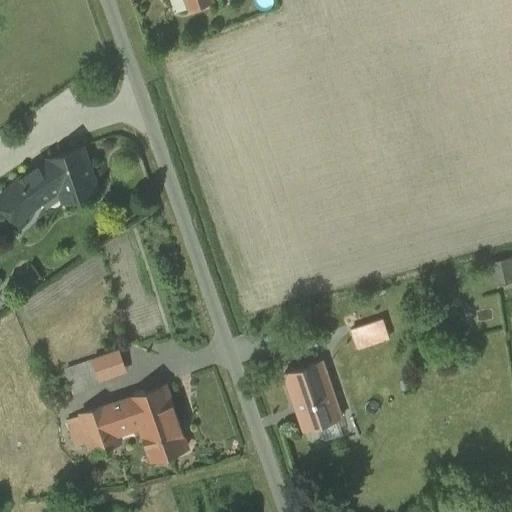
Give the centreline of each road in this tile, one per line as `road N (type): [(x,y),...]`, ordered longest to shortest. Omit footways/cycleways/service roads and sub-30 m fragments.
road 1 (unclassified): [(284,511),(106,0)]
road 2 (unknown): [(100,374),(222,332)]
